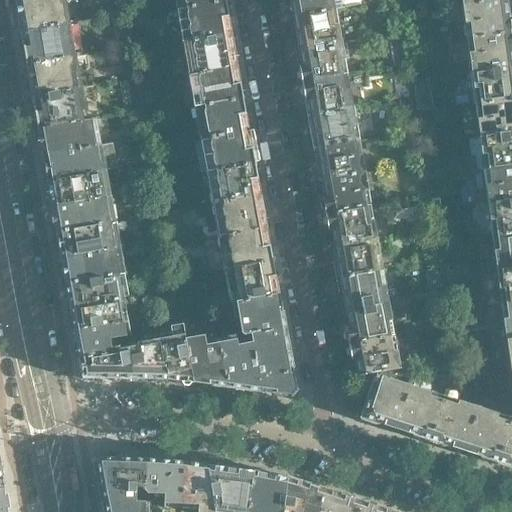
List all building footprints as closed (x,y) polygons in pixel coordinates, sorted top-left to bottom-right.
[(66,24),(61,0),(13,0),(19,33),(66,24)] [(225,2),(224,0),(180,0),(182,10),(225,2)] [(330,11),(327,0),(285,0),(289,19),(330,11)] [(506,3),(505,0),(460,0),(462,9),(506,3)] [(231,34),(225,2),(182,10),(186,31),(181,32),(183,43),(231,34)] [(511,23),(508,21),(506,3),(462,9),(464,25),(468,25),(471,41),(510,36),(509,30),(510,30),(511,28),(511,23)] [(340,43),(336,25),(333,26),(330,11),(289,19),(294,51),(340,43)] [(72,57),(66,24),(19,33),(25,66),(72,57)] [(237,67),(231,34),(183,43),(185,54),(190,53),(194,74),(237,67)] [(511,69),(511,50),(511,45),(511,44),(511,37),(510,37),(510,36),(471,41),(473,58),(468,59),(470,75),(511,69)] [(342,76),(339,61),(343,61),(340,43),(294,51),(300,84),(342,76)] [(78,90),(72,57),(25,66),(31,99),(78,90)] [(242,99),(237,67),(194,74),(188,75),(190,86),(196,85),(200,107),(242,99)] [(511,69),(470,75),(472,91),(477,90),(479,107),(511,103),(511,69)] [(351,108),(348,90),(344,91),(342,76),(300,84),(306,116),(351,108)] [(432,77),(417,78),(418,106),(433,106),(432,77)] [(84,123),(84,122),(78,90),(31,99),(37,131),(84,123)] [(248,131),(242,99),(200,107),(204,128),(198,129),(200,140),(248,131)] [(511,136),(511,103),(479,107),(481,124),(477,125),(479,141),(511,136)] [(353,141),(351,126),(355,126),(351,108),(306,116),(312,149),(353,141)] [(95,147),(90,122),(90,121),(84,122),(84,123),(37,131),(41,157),(95,147)] [(254,164),(248,131),(200,140),(202,151),(207,150),(211,172),(254,164)] [(511,136),(479,141),(481,157),(486,156),(488,173),(511,169),(511,136)] [(363,173),(360,155),(356,156),(353,141),(312,149),(318,181),(363,173)] [(100,172),(95,147),(41,157),(46,182),(100,172)] [(260,196),(256,176),(254,164),(211,172),(215,193),(210,194),(212,205),(260,196)] [(511,169),(488,173),(490,190),(485,191),(487,207),(511,203),(511,169)] [(104,198),(100,172),(46,182),(50,207),(104,198)] [(365,206),(362,191),(366,191),(363,173),(318,181),(324,214),(365,206)] [(161,213),(158,193),(149,195),(152,215),(161,213)] [(266,229),(260,196),(212,205),(214,216),(219,215),(223,236),(266,229)] [(109,223),(104,198),(50,207),(55,233),(109,223)] [(511,236),(511,203),(487,207),(489,223),(494,222),(496,239),(511,236)] [(375,238),(372,220),(368,221),(365,206),(324,214),(330,246),(375,238)] [(113,248),(109,223),(55,233),(60,258),(113,248)] [(272,261),(266,229),(223,236),(218,237),(220,248),(225,247),(229,269),(272,261)] [(511,270),(511,236),(496,239),(499,256),(494,256),(496,273),(511,270)] [(377,271),(374,256),(378,256),(375,238),(330,246),(336,279),(377,271)] [(118,274),(113,248),(60,258),(64,284),(114,275),(118,274)] [(277,293),(272,261),(229,269),(233,290),(227,291),(229,302),(235,301),(277,293)] [(511,270),(496,273),(498,289),(503,288),(505,305),(511,303),(511,270)] [(387,303),(383,285),(380,286),(377,271),(336,279),(341,311),(387,303)] [(123,297),(121,287),(116,288),(114,275),(64,284),(69,307),(123,297)] [(283,326),(279,303),(277,293),(235,301),(240,330),(245,333),(250,332),(283,326)] [(122,321),(120,308),(124,308),(123,297),(69,307),(73,330),(122,321)] [(389,336),(386,321),(390,321),(387,303),(341,311),(347,344),(389,336)] [(511,337),(511,303),(505,305),(507,322),(502,322),(505,339),(511,337)] [(105,342),(105,339),(125,336),(122,321),(73,330),(78,359),(109,354),(108,348),(107,342),(105,342)] [(192,383),(184,339),(182,325),(170,327),(172,337),(160,339),(167,380),(192,383)] [(294,388),(286,343),(283,326),(250,332),(252,345),(260,392),(288,395),(289,396),(295,389),(294,388)] [(226,387),(218,344),(204,347),(202,335),(184,339),(192,383),(226,387)] [(399,369),(395,350),(391,351),(389,336),(347,344),(353,377),(399,369)] [(167,380),(160,339),(125,345),(128,360),(128,364),(135,365),(135,367),(135,379),(167,380)] [(260,392),(252,345),(234,348),(233,341),(218,344),(226,387),(260,392)] [(128,364),(128,360),(125,345),(108,348),(109,354),(78,359),(82,378),(135,379),(135,367),(135,365),(128,364)] [(395,428),(409,386),(388,380),(388,381),(374,377),(360,417),(359,420),(375,425),(376,422),(395,428)] [(428,442),(441,402),(428,397),(429,393),(409,386),(395,428),(413,434),(413,437),(428,442)] [(463,450),(476,408),(456,402),(455,406),(441,402),(428,442),(443,447),(444,444),(463,450)] [(509,423),(508,423),(495,419),(497,415),(476,408),(463,450),(481,456),(480,460),(495,464),(509,423)] [(511,419),(510,419),(508,423),(509,423),(495,464),(511,469),(511,466),(511,465),(511,419)] [(144,493),(145,460),(100,458),(96,462),(101,488),(117,488),(117,492),(144,493)] [(181,504),(182,462),(145,460),(144,493),(163,494),(163,503),(181,504)] [(214,511),(207,466),(182,462),(181,504),(197,504),(196,511),(214,511)] [(248,511),(252,472),(207,466),(214,511),(248,511)] [(281,511),(285,478),(252,472),(248,511),(281,511)] [(317,511),(324,490),(308,485),(285,478),(281,511),(317,511)] [(143,511),(144,493),(117,492),(117,488),(101,488),(105,511),(143,511)] [(356,511),(360,501),(324,490),(317,511),(356,511)] [(392,511),(360,501),(356,511),(392,511)]
